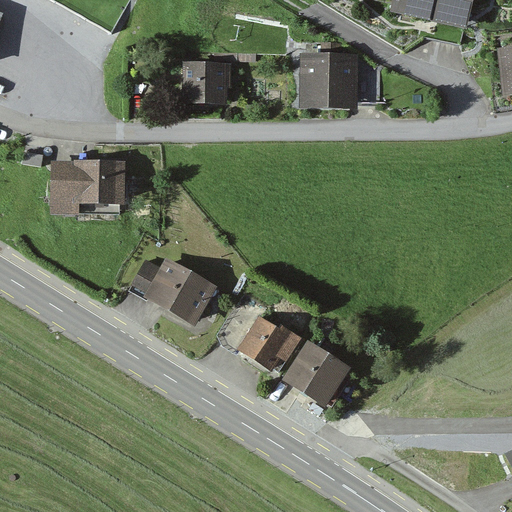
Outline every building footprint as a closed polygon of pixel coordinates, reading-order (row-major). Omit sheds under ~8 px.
[(491,0),(408,0),(405,17),(485,32),(491,0)] [(0,70),(3,72),(12,21),(0,16),(0,70)] [(368,55),(311,59),(314,116),(371,113),(368,55)] [(240,68),(195,69),(195,110),(240,109),(240,68)] [(140,165),(66,166),(67,219),(94,219),(94,208),(141,208),(140,165)] [(231,291),(175,263),(156,302),(212,330),(231,291)] [(302,337),(262,318),(245,353),(285,372),(302,337)] [(364,371),(319,344),(295,385),(340,411),(364,371)]
